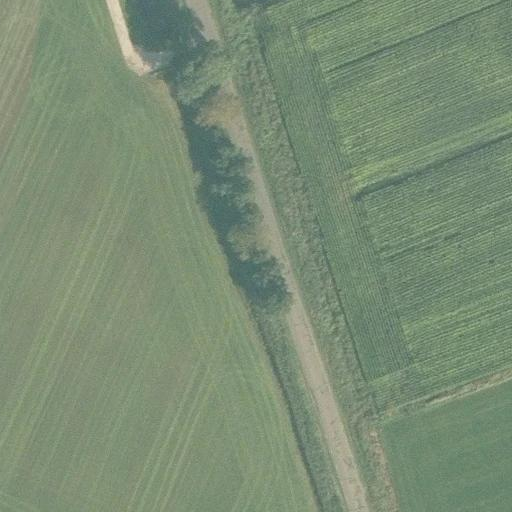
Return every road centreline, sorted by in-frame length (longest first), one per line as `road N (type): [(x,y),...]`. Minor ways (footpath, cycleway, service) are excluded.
road 1 (tertiary): [(358,511),(195,0)]
road 2 (track): [(210,47),(149,63),(134,57),(114,0)]
